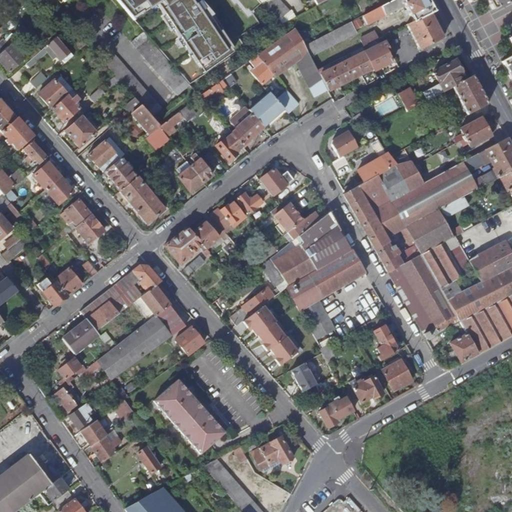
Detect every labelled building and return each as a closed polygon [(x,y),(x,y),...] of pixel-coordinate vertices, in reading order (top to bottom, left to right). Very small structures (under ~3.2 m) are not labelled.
[(116,0),(132,18),(143,11),(144,12),(158,3),(162,0),(167,6),(162,9),(191,53),(195,51),(202,61),(207,70),(234,53),(200,2),(195,6),(191,0),(116,0)] [(162,0),(158,3),(162,9),(167,6),(162,0)] [(259,0),(281,24),(295,17),(278,0),(259,0)] [(310,9),(317,5),(314,0),(310,0),(306,2),(310,9)] [(366,14),(363,15),(368,25),(404,6),(401,0),(392,0),(369,12),(366,14)] [(434,11),(428,0),(401,0),(404,6),(407,10),(409,15),(413,22),(430,14),(434,11)] [(467,0),(470,3),(475,0),(488,0),(488,2),(493,10),(494,9),(496,8),(505,3),(510,0),(467,0)] [(143,11),(132,18),(134,21),(145,14),(144,12),(143,11)] [(443,38),(430,14),(413,22),(407,25),(419,49),(420,50),(443,38)] [(350,22),(303,46),(309,57),(357,33),(350,22)] [(289,33),(248,62),(254,68),(252,69),(248,66),(246,67),(261,85),(273,75),(275,76),(295,62),(299,70),(302,75),(313,97),(327,90),(316,70),(309,57),(303,46),(294,29),(289,33)] [(364,47),(378,40),(374,32),(360,39),(364,47)] [(191,86),(157,46),(147,35),(135,45),(180,96),(191,86)] [(511,37),(511,38),(511,37),(508,39),(511,46),(511,58),(510,57),(501,62),(503,65),(511,81),(511,37)] [(82,38),(67,51),(73,57),(87,44),(82,38)] [(48,46),(65,64),(73,57),(67,51),(56,39),(48,46)] [(0,43),(0,55),(9,47),(3,40),(0,43)] [(363,53),(372,68),(373,71),(391,62),(387,54),(391,52),(385,42),(363,53)] [(24,60),(11,45),(9,47),(0,55),(0,62),(9,73),(24,60)] [(29,55),(33,59),(43,51),(39,47),(29,55)] [(361,48),(356,51),(358,55),(352,58),(361,74),(372,68),(363,53),(361,48)] [(50,56),(44,49),(43,51),(33,59),(39,66),(50,56)] [(195,51),(191,53),(198,64),(202,61),(195,51)] [(157,104),(112,53),(102,61),(104,64),(121,83),(136,100),(142,107),(147,113),(152,119),(162,110),(157,104)] [(361,74),(352,58),(350,54),(344,56),(347,61),(341,64),(350,79),(361,74)] [(451,86),(463,80),(459,72),(460,72),(454,61),(432,73),(438,84),(422,93),(426,100),(433,96),(443,91),(451,86)] [(339,85),(329,67),(328,64),(316,70),(327,90),(328,91),(339,85)] [(350,79),(341,64),(333,68),(331,66),(329,67),(339,85),(350,79)] [(231,74),(222,81),(227,86),(235,79),(231,74)] [(483,96),(472,76),(463,80),(451,86),(467,115),(487,104),(483,96)] [(38,95),(51,110),(67,96),(68,96),(54,81),(38,95)] [(222,81),(200,96),(206,103),(220,92),(223,89),(224,88),(226,90),(228,88),(227,86),(222,81)] [(86,94),(95,105),(106,95),(97,85),(86,94)] [(412,108),(417,105),(408,88),(401,92),(399,88),(395,91),(406,111),(409,109),(412,108)] [(283,109),(287,114),(297,105),(284,91),(275,100),(283,109)] [(443,91),(433,96),(436,103),(437,103),(447,98),(443,91)] [(68,96),(67,96),(51,110),(64,124),(80,110),(75,106),(80,101),(72,92),(68,96)] [(283,109),(275,100),(269,92),(268,92),(252,107),(267,124),(283,109)] [(0,132),(16,119),(8,110),(0,100),(0,132)] [(126,109),(132,116),(142,107),(136,100),(126,109)] [(188,105),(179,112),(184,118),(187,122),(196,115),(188,105)] [(142,107),(132,116),(131,116),(149,136),(160,127),(152,119),(147,113),(142,107)] [(262,128),(245,107),(229,121),(236,129),(232,133),(232,134),(242,146),(262,128)] [(179,112),(159,128),(164,134),(172,128),(184,118),(179,112)] [(356,124),(362,121),(358,115),(352,119),(356,124)] [(64,131),(79,149),(96,135),(81,117),(64,131)] [(465,138),(485,127),(480,118),(460,129),(460,130),(462,134),(465,138)] [(11,144),(17,151),(33,137),(24,127),(16,119),(0,132),(0,138),(3,136),(6,140),(4,141),(8,145),(11,144)] [(485,127),(465,138),(468,144),(470,148),(490,136),(485,127)] [(149,136),(145,140),(154,150),(168,138),(164,134),(159,128),(149,136)] [(164,134),(168,138),(176,132),(172,128),(164,134)] [(338,158),(357,148),(347,131),(332,140),(330,145),(338,158)] [(242,146),(232,134),(224,140),(223,139),(215,146),(228,161),(236,155),(234,152),(242,146)] [(459,141),(465,138),(462,134),(454,139),(456,143),(459,141)] [(465,138),(459,141),(462,146),(468,144),(465,138)] [(511,169),(511,150),(505,138),(483,150),(493,168),(492,169),(492,170),(496,178),(498,178),(511,169)] [(378,139),(373,142),(379,154),(385,152),(378,139)] [(90,155),(100,167),(117,153),(106,141),(90,155)] [(36,163),(38,165),(46,158),(32,142),(25,149),(30,155),(24,159),(30,165),(35,161),(36,163)] [(204,157),(214,167),(219,162),(210,152),(204,157)] [(363,182),(375,176),(396,165),(388,154),(357,171),(363,182)] [(477,154),(461,162),(467,174),(472,170),(471,168),(482,162),(477,154)] [(190,166),(202,183),(211,175),(195,155),(190,158),(194,163),(192,165),(190,166)] [(120,160),(104,173),(119,192),(135,178),(129,170),(131,168),(127,163),(124,164),(120,160)] [(410,161),(396,165),(375,176),(389,199),(389,201),(421,183),(423,183),(419,176),(413,166),(410,161)] [(436,176),(423,183),(421,183),(389,201),(390,202),(404,227),(405,228),(437,210),(462,197),(475,190),(467,174),(461,162),(436,176)] [(23,174),(25,176),(38,165),(36,163),(23,174)] [(33,177),(45,190),(60,178),(48,164),(33,177)] [(202,183),(190,166),(177,177),(189,193),(202,183)] [(419,176),(423,183),(436,176),(432,168),(419,176)] [(19,169),(8,179),(14,186),(25,176),(23,174),(19,169)] [(258,180),(271,197),(293,180),(286,172),(279,177),(273,169),(258,180)] [(511,169),(498,178),(502,185),(505,191),(509,190),(511,195),(511,169)] [(0,191),(3,195),(14,186),(8,179),(0,170),(0,191)] [(484,185),(496,178),(492,170),(480,177),(484,185)] [(363,182),(356,186),(371,213),(388,201),(389,201),(389,199),(375,176),(363,182)] [(73,192),(60,178),(45,190),(58,205),(73,192)] [(135,178),(119,192),(145,223),(146,224),(163,210),(157,203),(137,178),(135,178)] [(342,194),(372,246),(382,240),(386,238),(371,213),(356,186),(344,193),(342,194)] [(20,205),(23,208),(43,192),(41,188),(20,205)] [(235,199),(247,214),(261,203),(256,195),(249,201),(243,194),(235,199)] [(0,198),(0,211),(5,208),(10,203),(3,195),(0,198)] [(462,197),(437,210),(443,219),(467,206),(462,197)] [(76,227),(90,215),(78,200),(59,215),(65,222),(68,226),(72,222),(76,227)] [(286,200),(279,206),(271,212),(274,216),(289,204),(286,200)] [(160,201),(157,203),(163,210),(166,208),(160,201)] [(400,230),(405,228),(404,227),(390,202),(389,201),(388,201),(371,213),(386,238),(400,230)] [(231,202),(219,211),(230,225),(238,217),(240,220),(243,217),(231,202)] [(16,220),(21,216),(18,213),(10,203),(5,208),(16,220)] [(286,233),(302,221),(289,204),(274,216),(274,217),(286,233)] [(209,215),(222,229),(225,233),(231,227),(230,225),(219,211),(217,209),(209,215)] [(315,224),(322,219),(316,210),(309,216),(315,224)] [(420,255),(454,236),(451,231),(443,219),(437,210),(405,228),(413,243),(416,248),(420,255)] [(348,246),(330,212),(322,219),(315,224),(293,241),(277,253),(269,259),(288,286),(351,250),(348,246)] [(0,238),(12,229),(0,214),(0,238)] [(76,227),(75,228),(88,244),(103,231),(90,215),(76,227)] [(293,241),(315,224),(309,216),(302,221),(286,233),(293,241)] [(260,221),(255,224),(262,233),(265,230),(263,227),(267,224),(263,219),(260,221)] [(451,231),(454,236),(473,227),(469,221),(452,230),(451,231)] [(66,234),(75,228),(76,227),(72,222),(68,226),(64,228),(63,230),(66,234)] [(192,234),(202,245),(205,249),(218,239),(204,223),(192,234)] [(187,228),(163,246),(179,264),(199,247),(202,245),(192,234),(187,228)] [(405,228),(400,230),(408,246),(413,243),(405,228)] [(225,233),(222,229),(217,233),(230,247),(234,244),(225,233)] [(1,239),(8,248),(20,239),(14,230),(1,239)] [(401,297),(423,334),(429,330),(430,330),(433,336),(446,329),(459,322),(439,289),(452,282),(457,279),(464,275),(473,270),(480,283),(511,266),(511,257),(511,256),(511,254),(504,242),(467,260),(454,236),(420,255),(399,266),(397,267),(387,273),(401,297)] [(378,256),(387,273),(397,267),(392,258),(382,240),(372,246),(378,256)] [(268,260),(269,259),(277,253),(271,245),(268,241),(262,246),(267,253),(265,255),(268,260)] [(205,249),(202,245),(199,247),(208,258),(211,255),(205,249)] [(399,266),(420,255),(416,248),(398,258),(396,255),(392,258),(397,267),(399,266)] [(363,272),(351,250),(288,286),(285,288),(294,303),(299,310),(364,273),(363,272)] [(183,270),(188,275),(204,262),(199,256),(183,270)] [(280,292),(285,288),(288,286),(269,259),(268,260),(260,266),(276,287),(277,288),(280,292)] [(91,277),(97,273),(88,261),(82,266),(91,277)] [(139,266),(131,271),(138,279),(136,281),(146,292),(154,286),(160,282),(147,266),(139,266)] [(511,266),(480,283),(472,287),(459,294),(452,282),(439,289),(459,322),(462,329),(466,334),(477,353),(478,353),(511,333),(511,266)] [(68,295),(81,285),(75,277),(78,275),(70,267),(55,280),(56,282),(68,295)] [(473,270),(464,275),(472,287),(480,283),(473,270)] [(53,306),(68,295),(56,282),(51,286),(45,278),(36,285),(41,291),(39,293),(45,301),(47,299),(53,306)] [(141,297),(146,292),(136,281),(132,285),(141,297)] [(154,286),(146,292),(141,297),(140,298),(154,316),(156,316),(169,305),(154,286)] [(248,316),(262,306),(266,303),(274,297),(270,293),(266,288),(241,307),(241,308),(248,316)] [(274,297),(280,292),(277,288),(270,293),(274,297)] [(377,295),(373,288),(359,296),(363,303),(377,295)] [(86,320),(95,332),(118,314),(108,302),(86,319),(86,320)] [(278,319),(266,303),(262,306),(274,322),(273,323),(284,338),(285,338),(296,353),(300,350),(289,335),(288,335),(277,320),(278,319)] [(169,306),(109,350),(96,361),(99,365),(111,381),(185,326),(169,306)] [(296,353),(285,338),(284,338),(273,323),(274,322),(262,306),(248,316),(242,321),(246,328),(249,326),(256,336),(257,335),(263,344),(261,345),(265,351),(269,349),(275,358),(273,360),(278,366),(296,353)] [(242,321),(248,316),(241,308),(229,318),(235,326),(242,321)] [(61,339),(73,354),(97,335),(95,332),(86,320),(61,339)] [(462,329),(459,322),(446,329),(449,335),(462,329)] [(364,325),(353,331),(355,334),(357,333),(358,334),(367,330),(364,325)] [(379,361),(397,351),(383,326),(373,332),(381,347),(376,349),(379,355),(377,357),(379,361)] [(187,355),(203,343),(190,327),(175,340),(187,355)] [(424,336),(426,339),(433,336),(430,330),(429,330),(423,334),(424,336)] [(459,363),(477,353),(466,334),(449,343),(459,363)] [(319,350),(321,353),(327,363),(335,358),(328,345),(319,350)] [(57,371),(64,380),(69,376),(75,371),(80,367),(73,358),(66,363),(64,361),(62,363),(63,366),(57,371)] [(99,365),(96,361),(85,369),(81,373),(84,377),(99,365)] [(381,372),(392,392),(411,381),(399,361),(381,372)] [(302,392),(316,385),(304,363),(290,370),(302,392)] [(85,369),(82,365),(80,367),(75,371),(78,375),(81,373),(85,369)] [(69,382),(72,380),(69,376),(64,380),(58,382),(62,387),(69,382)] [(351,388),(360,403),(371,397),(372,399),(382,394),(373,377),(361,383),(359,381),(356,383),(357,385),(351,388)] [(154,401),(193,445),(200,454),(225,433),(215,421),(179,379),(154,401)] [(69,382),(62,387),(63,388),(66,392),(73,386),(69,382)] [(125,400),(113,384),(107,388),(119,404),(125,400)] [(62,387),(53,394),(67,412),(76,405),(66,392),(63,388),(62,387)] [(352,411),(345,397),(339,400),(337,397),(332,400),(333,402),(327,406),(326,408),(318,412),(327,428),(336,423),(335,420),(352,411)] [(125,400),(119,404),(118,405),(129,419),(135,415),(125,400)] [(68,416),(77,430),(90,421),(86,414),(90,411),(85,404),(68,416)] [(114,430),(123,424),(118,417),(109,422),(114,430)] [(95,421),(80,432),(90,447),(104,437),(106,436),(95,421)] [(298,437),(291,430),(280,437),(284,445),(298,437)] [(101,463),(115,453),(113,449),(120,443),(117,438),(109,444),(104,437),(90,447),(101,463)] [(284,445),(280,437),(251,454),(260,470),(278,460),(281,465),(292,459),(284,445)] [(118,451),(128,444),(126,440),(116,448),(118,451)] [(253,440),(240,446),(244,453),(256,446),(253,440)] [(136,454),(150,474),(159,467),(155,462),(158,460),(153,453),(150,454),(145,447),(136,454)] [(247,459),(240,447),(234,450),(241,462),(247,459)] [(164,455),(159,448),(155,450),(160,457),(164,455)] [(31,499),(39,493),(44,490),(51,484),(29,454),(8,470),(31,499)] [(261,511),(235,482),(215,460),(203,466),(242,511),(261,511)] [(0,476),(0,511),(14,511),(31,499),(8,470),(0,476)] [(51,484),(44,490),(53,501),(66,490),(67,490),(58,479),(51,484)] [(183,511),(162,488),(123,509),(124,509),(125,511),(183,511)] [(44,490),(39,493),(48,505),(49,504),(53,501),(44,490)] [(66,490),(53,501),(49,504),(55,511),(56,511),(73,499),(67,491),(67,490),(66,490)] [(82,511),(73,499),(56,511),(82,511)]
